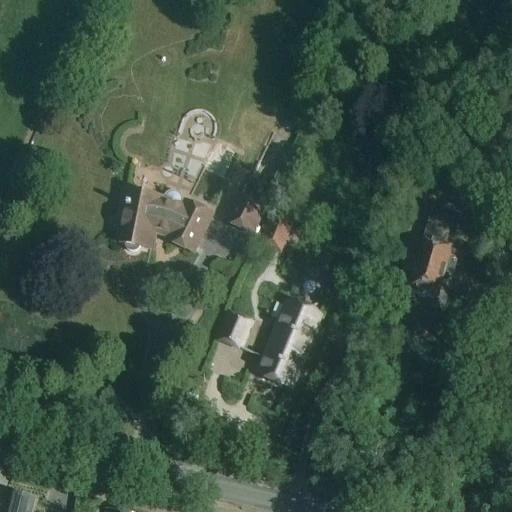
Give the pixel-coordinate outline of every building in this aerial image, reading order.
[(141,252),(141,250),(153,252),(157,234),(170,237),(167,243),(193,256),(213,217),(187,203),(185,207),(182,206),(183,204),(183,201),(182,199),(182,198),(181,196),(178,194),(176,193),(174,193),(170,193),(168,194),(166,195),(165,197),(164,198),(164,200),(124,192),(116,228),(121,229),(117,245),(125,246),(124,248),(125,250),(126,252),(127,253),(129,255),(131,255),(133,256),(135,255),(137,255),(139,254),(140,253),(141,252)] [(237,196),(223,224),(253,239),(267,210),(237,196)] [(460,217),(435,209),(426,241),(424,240),(409,292),(438,300),(452,248),(452,247),(460,217)] [(259,246),(281,256),(294,224),(272,215),(259,246)] [(487,222),(485,229),(498,233),(500,225),(487,222)] [(257,378),(288,390),(295,393),(326,318),(287,302),(261,367),(257,378)] [(216,343),(242,353),(253,323),(227,313),(216,343)] [(32,511),(35,501),(12,496),(9,511),(3,511),(32,511)]
